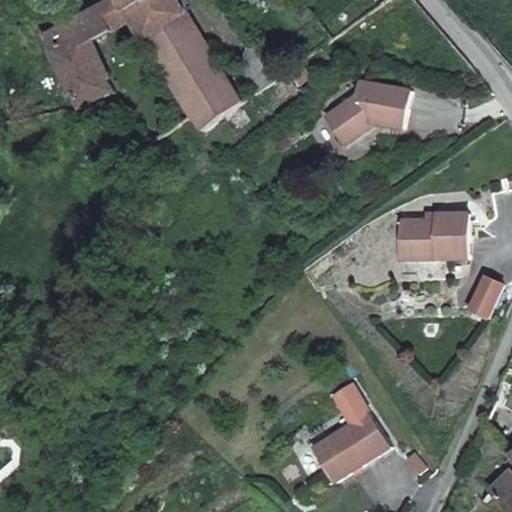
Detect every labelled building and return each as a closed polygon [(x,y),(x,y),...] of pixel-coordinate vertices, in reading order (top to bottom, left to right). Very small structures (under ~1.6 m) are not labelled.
[(132,9),(126,0),(115,0),(78,19),(48,36),(86,109),(121,92),(96,41),(138,18),(132,9)] [(126,0),(132,9),(141,0),(126,0)] [(197,115),(208,132),(249,103),(185,0),(141,0),(132,9),(138,18),(197,115)] [(327,117),(348,147),(367,134),(367,128),(373,124),(406,128),(411,91),(360,84),(358,96),(327,117)] [(136,158),(154,145),(145,136),(126,149),(136,158)] [(401,260),(470,260),(469,215),(440,215),(439,216),(438,216),(437,217),(437,218),(437,219),(437,220),(437,221),(401,221),(401,260)] [(488,278),(472,313),(491,322),(507,286),(488,278)] [(373,413),(317,450),(340,484),(396,448),(373,413)] [(511,474),(494,493),(511,510),(511,474)]
